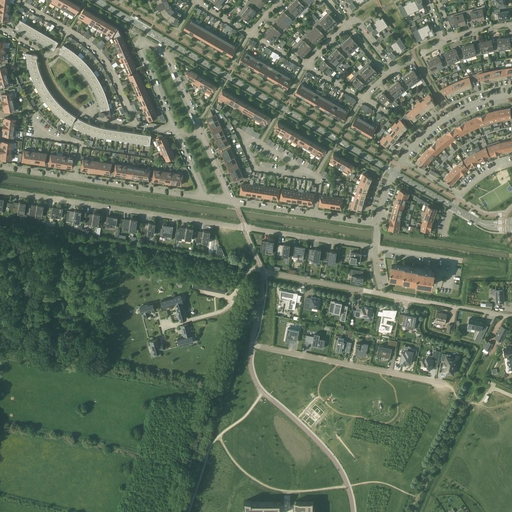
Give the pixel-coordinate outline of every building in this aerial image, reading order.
[(57,0),(55,6),(59,8),(64,0),(57,0)] [(64,0),(59,8),(64,11),(70,0),(64,0)] [(70,0),(64,11),(69,14),(75,3),(72,2),(73,1),(70,0)] [(219,9),(225,2),(221,0),(212,0),(216,3),(215,5),(219,9)] [(296,0),(295,0),(293,3),(302,12),(306,8),(307,10),(309,8),(304,2),(302,4),(297,0),(296,0),(297,0),(296,0)] [(414,11),(418,9),(413,0),(412,1),(411,0),(410,0),(408,1),(414,11)] [(413,0),(418,9),(424,7),(421,1),(422,0),(421,0),(413,0)] [(251,7),(253,5),(249,1),(246,3),(242,8),(253,17),(256,13),(255,12),(256,11),(251,7)] [(409,14),(414,11),(408,1),(406,2),(407,3),(405,4),(409,14)] [(77,5),(75,3),(69,14),(74,16),(80,6),(77,4),(77,5)] [(161,12),(166,10),(170,6),(169,3),(159,7),(160,10),(161,12)] [(295,18),(302,12),(293,3),(289,7),(290,7),(289,8),(293,12),(291,14),(295,18)] [(404,16),(409,14),(405,4),(402,6),(401,4),(399,6),(404,16)] [(479,21),(483,20),(483,19),(484,19),(483,13),(486,12),(484,4),(481,5),(482,9),(476,10),(479,21)] [(169,14),(172,10),(170,7),(170,6),(166,10),(161,12),(161,13),(162,14),(163,15),(163,16),(164,17),(165,17),(166,18),(169,14)] [(77,19),(82,22),(88,11),(86,10),(86,9),(84,8),(77,19)] [(250,20),(253,17),(242,8),(244,9),(240,13),(239,12),(235,18),(239,21),(244,16),(248,20),(249,19),(250,20)] [(468,16),(471,15),(473,21),(474,21),(474,22),(479,21),(476,10),(476,8),(470,9),(466,10),(468,16)] [(328,12),(323,16),(332,26),(336,23),(335,22),(336,21),(332,17),(334,15),(329,9),(326,11),(328,12)] [(493,14),(498,13),(499,20),(510,18),(508,11),(500,12),(499,9),(493,10),(493,14)] [(167,18),(171,21),(176,12),(172,10),(169,14),(166,18),(167,18)] [(460,26),(465,24),(464,24),(466,23),(464,17),(468,16),(466,10),(463,11),(457,13),(460,26)] [(90,13),(88,11),(82,22),(83,20),(88,22),(93,13),(91,12),(90,13)] [(173,22),(176,24),(181,15),(176,12),(171,21),(173,22)] [(283,12),(280,16),(290,25),(295,18),(291,14),(289,16),(285,12),(284,13),(283,12)] [(9,14),(0,13),(0,19),(5,20),(5,23),(8,23),(9,14)] [(96,15),(93,13),(88,22),(93,25),(98,17),(95,15),(96,15)] [(456,27),(460,26),(457,13),(451,15),(447,16),(450,24),(454,23),(455,27),(456,26),(456,27)] [(281,25),(279,27),(284,31),(290,25),(280,16),(276,20),(277,20),(276,21),(281,25)] [(328,29),(332,26),(323,16),(319,20),(318,19),(315,21),(321,27),(323,25),(327,29),(328,29)] [(98,17),(93,25),(97,28),(103,19),(100,17),(100,18),(98,17)] [(377,19),(384,28),(388,25),(383,17),(380,19),(379,17),(377,19)] [(105,20),(103,19),(97,28),(102,31),(107,22),(105,21),(105,20)] [(189,32),(195,22),(190,19),(185,28),(187,29),(186,30),(189,32)] [(379,32),(384,28),(377,19),(375,20),(376,21),(373,23),(379,32)] [(20,31),(25,23),(20,20),(15,28),(20,31)] [(315,26),(311,30),(319,38),(323,35),(322,34),(323,33),(318,29),(321,27),(315,21),(316,22),(314,25),(315,26)] [(107,22),(102,31),(107,33),(112,24),(110,23),(109,23),(107,22)] [(194,34),(199,25),(195,22),(189,32),(192,33),(194,34)] [(30,25),(25,23),(20,31),(25,33),(30,25)] [(375,35),(379,32),(373,23),(371,25),(370,23),(367,26),(370,30),(371,29),(375,35)] [(423,26),(427,35),(430,34),(430,35),(434,33),(432,29),(431,29),(428,23),(423,26)] [(114,26),(112,24),(107,33),(111,36),(117,27),(116,27),(114,26)] [(34,28),(30,25),(25,33),(29,36),(34,28)] [(199,37),(204,27),(199,25),(194,34),(196,35),(199,37)] [(282,34),(284,31),(279,27),(277,30),(272,26),(271,26),(268,30),(277,37),(280,32),(282,34)] [(427,35),(423,26),(418,28),(423,39),(425,38),(425,36),(427,35)] [(117,27),(111,36),(112,37),(121,33),(120,33),(118,29),(118,28),(117,27)] [(204,39),(209,30),(204,27),(199,37),(201,39),(202,38),(204,39)] [(39,31),(34,28),(29,36),(34,39),(39,31)] [(418,28),(413,31),(418,41),(423,39),(418,28)] [(208,42),(213,33),(209,30),(204,39),(205,40),(205,41),(208,42)] [(273,41),(277,37),(268,30),(265,33),(265,34),(265,35),(273,41)] [(316,42),(319,38),(311,30),(307,34),(306,33),(303,36),(308,40),(310,38),(314,42),(315,41),(316,42)] [(44,33),(39,31),(34,39),(39,42),(44,33)] [(43,44),(48,36),(44,33),(39,42),(43,44)] [(122,36),(121,33),(112,37),(114,42),(122,39),(121,36),(122,36)] [(213,45),(218,36),(213,33),(208,42),(211,44),(211,43),(213,45)] [(53,39),(48,36),(43,44),(48,47),(53,39)] [(217,48),(223,38),(218,36),(213,45),(215,46),(217,48)] [(303,36),(297,43),(307,51),(310,48),(310,47),(310,46),(306,42),(308,40),(303,36)] [(508,36),(503,37),(505,48),(510,48),(511,49),(511,43),(510,43),(509,37),(508,37),(508,36)] [(350,37),(346,40),(355,50),(354,49),(358,45),(351,37),(350,38),(350,37)] [(499,38),(498,39),(498,45),(495,45),(496,51),(500,51),(505,50),(505,48),(503,37),(499,37),(499,38)] [(222,50),(227,41),(223,38),(217,48),(220,49),(222,50)] [(396,41),(402,51),(404,49),(403,48),(406,46),(400,38),(396,41)] [(58,42),(53,39),(48,47),(53,50),(58,42)] [(122,39),(114,42),(116,47),(125,43),(124,41),(123,41),(122,39)] [(490,39),(485,40),(488,51),(493,50),(494,52),(496,51),(495,45),(493,46),(491,40),(490,40),(490,39)] [(350,54),(355,50),(346,40),(342,44),(343,44),(342,45),(346,50),(344,52),(349,57),(352,56),(350,54)] [(481,42),(480,42),(481,48),(478,49),(479,55),(484,54),(488,53),(488,51),(485,40),(481,41),(481,42)] [(227,53),(232,44),(227,41),(222,50),(224,51),(224,52),(227,53)] [(402,51),(396,41),(391,44),(397,53),(399,51),(400,52),(402,51)] [(116,47),(114,49),(116,53),(118,52),(127,48),(126,46),(125,43),(116,47)] [(304,55),(307,51),(297,43),(291,50),(295,54),(298,51),(302,55),(303,54),(304,55)] [(472,43),(467,44),(471,57),(477,55),(479,55),(478,49),(475,49),(473,44),(472,44),(472,43)] [(230,54),(232,55),(237,47),(232,44),(227,53),(229,55),(230,54)] [(397,53),(391,44),(386,47),(390,52),(389,53),(392,57),(395,55),(394,54),(397,53)] [(461,54),(463,60),(464,59),(467,58),(471,57),(467,44),(463,46),(463,47),(462,47),(464,53),(461,54)] [(63,56),(68,48),(63,45),(58,53),(63,56)] [(73,51),(68,48),(63,56),(67,59),(73,51)] [(127,48),(118,52),(120,57),(130,53),(129,51),(128,51),(127,48)] [(336,49),(333,53),(342,62),(341,61),(345,57),(346,58),(348,56),(349,58),(349,57),(344,52),(342,54),(337,49),(337,50),(336,49)] [(454,49),(450,50),(454,61),(459,59),(460,61),(463,60),(461,54),(458,55),(456,49),(454,50),(454,49)] [(454,61),(450,50),(446,52),(446,53),(445,53),(447,59),(444,60),(447,66),(449,65),(449,63),(454,61)] [(78,55),(73,51),(67,59),(71,62),(78,55)] [(242,62),(245,64),(250,54),(245,51),(240,60),(242,61),(242,62)] [(131,56),(130,53),(120,57),(123,62),(131,58),(130,56),(131,56)] [(333,62),(331,64),(337,70),(339,68),(338,67),(342,62),(333,53),(329,57),(330,57),(329,58),(333,62)] [(250,66),(256,55),(255,55),(254,57),(250,54),(245,64),(247,65),(248,65),(250,66)] [(82,59),(78,55),(71,62),(75,66),(82,59)] [(260,58),(256,55),(250,66),(251,67),(254,69),(259,60),(260,58)] [(437,56),(433,58),(439,70),(443,68),(445,67),(447,66),(444,60),(442,62),(439,56),(438,57),(437,56)] [(131,58),(123,62),(125,67),(134,63),(133,60),(132,61),(131,58)] [(429,61),(428,61),(431,67),(428,68),(431,74),(439,70),(433,58),(429,60),(429,61)] [(86,63),(82,59),(75,66),(79,69),(86,63)] [(259,71),(264,62),(259,60),(254,69),(257,71),(257,70),(259,71)] [(363,66),(372,76),(376,73),(375,72),(376,71),(372,67),(374,65),(370,60),(368,62),(369,63),(365,67),(363,66)] [(269,65),(264,62),(259,71),(261,72),(260,73),(263,74),(269,65)] [(337,70),(331,64),(330,66),(325,62),(325,63),(324,62),(321,65),(322,66),(321,67),(330,75),(336,69),(337,70)] [(90,67),(86,63),(79,69),(82,73),(90,67)] [(135,66),(134,63),(125,67),(128,75),(126,76),(127,76),(132,73),(131,70),(135,68),(134,66),(135,66)] [(266,75),(268,77),(273,68),(269,65),(263,74),(266,76),(266,75)] [(355,71),(361,77),(363,75),(367,79),(368,79),(372,76),(363,66),(356,72),(355,71)] [(93,72),(90,67),(82,73),(85,77),(93,72)] [(40,73),(38,68),(29,71),(31,76),(40,73)] [(273,80),(279,69),(278,70),(273,68),(268,77),(270,78),(273,80)] [(284,72),(279,69),(273,80),(275,81),(276,81),(278,82),(284,72)] [(412,70),(408,73),(416,84),(423,79),(419,74),(417,75),(413,70),(412,71),(412,70)] [(132,73),(127,76),(129,81),(140,76),(139,73),(138,74),(137,71),(132,73)] [(190,77),(192,82),(197,74),(192,71),(187,72),(189,76),(190,77)] [(359,79),(361,77),(355,71),(353,73),(354,75),(350,79),(359,88),(360,87),(360,88),(363,84),(363,83),(359,79)] [(482,71),(479,72),(472,74),(475,80),(478,79),(480,84),(482,83),(483,84),(486,83),(482,71)] [(488,83),(491,82),(489,71),(483,73),(483,71),(482,71),(486,83),(485,82),(486,82),(488,82),(488,83)] [(96,77),(93,72),(85,77),(88,82),(96,77)] [(282,85),(288,74),(284,72),(278,82),(279,83),(279,84),(282,85)] [(42,78),(40,73),(31,76),(33,82),(42,78)] [(407,82),(405,84),(408,89),(411,87),(416,84),(408,73),(404,75),(405,76),(404,77),(407,82)] [(197,85),(202,77),(200,76),(197,74),(192,82),(194,86),(193,86),(195,89),(196,86),(197,85)] [(289,74),(288,74),(282,85),(285,87),(285,86),(287,88),(292,79),(288,76),(289,74)] [(471,82),(475,80),(472,74),(469,75),(465,76),(463,77),(468,89),(467,88),(469,87),(470,88),(473,87),(471,82)] [(141,79),(140,76),(129,81),(131,80),(133,85),(141,81),(140,79),(141,79)] [(99,82),(96,77),(88,82),(91,86),(99,82)] [(204,78),(202,77),(197,85),(202,87),(207,79),(204,78)] [(463,77),(463,79),(458,81),(462,91),(463,91),(462,90),(464,89),(465,90),(468,89),(463,77)] [(11,83),(9,78),(0,79),(0,86),(7,84),(8,87),(13,86),(13,83),(11,83)] [(44,82),(42,78),(33,82),(35,87),(44,82)] [(202,87),(201,89),(205,92),(206,91),(211,83),(209,81),(207,79),(202,87)] [(141,81),(133,85),(135,90),(144,86),(143,83),(142,84),(141,81)] [(396,81),(393,84),(401,94),(406,90),(408,89),(405,84),(402,86),(398,81),(397,82),(396,81)] [(460,92),(462,91),(458,81),(453,83),(457,93),(458,93),(457,92),(459,91),(460,92)] [(46,87),(44,82),(35,87),(38,92),(46,87)] [(102,87),(99,82),(91,86),(93,91),(102,87)] [(213,84),(211,83),(206,91),(210,94),(213,90),(214,90),(217,86),(216,85),(213,83),(213,84)] [(298,94),(300,96),(306,86),(301,83),(296,92),(298,94)] [(453,83),(448,86),(452,96),(453,96),(452,95),(454,94),(455,95),(457,93),(453,83)] [(393,93),(391,96),(395,100),(396,99),(397,98),(401,94),(393,84),(389,87),(390,88),(389,89),(393,93)] [(145,89),(144,86),(135,90),(137,95),(145,91),(144,89),(145,89)] [(306,86),(300,96),(303,97),(304,97),(305,98),(311,89),(306,86)] [(443,94),(445,93),(447,97),(449,96),(450,97),(452,96),(448,86),(441,89),(443,94)] [(49,91),(46,87),(38,92),(41,97),(49,91)] [(104,92),(102,87),(93,91),(95,96),(104,92)] [(1,96),(0,96),(1,100),(14,98),(16,97),(14,88),(12,89),(11,89),(8,89),(9,92),(1,94),(1,96)] [(218,99),(223,101),(228,92),(226,91),(224,89),(223,90),(222,89),(220,94),(221,94),(218,99)] [(315,92),(311,89),(305,98),(307,99),(307,100),(310,101),(315,92)] [(41,97),(45,101),(52,96),(49,91),(41,97)] [(145,91),(137,95),(139,100),(148,96),(147,93),(147,94),(145,91)] [(106,97),(104,92),(95,96),(97,100),(106,97)] [(230,93),(228,92),(223,101),(224,100),(228,102),(233,94),(230,93)] [(315,92),(310,101),(313,103),(313,102),(315,103),(320,94),(315,92)] [(383,94),(382,94),(379,97),(380,98),(379,98),(388,107),(392,102),(393,104),(396,101),(395,100),(391,96),(388,98),(384,93),(383,94)] [(235,96),(233,94),(228,102),(233,105),(237,98),(235,97),(235,96)] [(325,97),(320,94),(315,103),(317,104),(316,105),(319,107),(325,97)] [(431,108),(431,107),(432,106),(433,107),(436,105),(433,100),(434,99),(431,95),(430,96),(429,95),(424,98),(431,108)] [(56,100),(52,96),(45,101),(48,106),(56,100)] [(150,98),(148,96),(139,100),(141,105),(150,101),(149,99),(150,98)] [(325,97),(319,107),(322,108),(324,109),(329,100),(325,97)] [(15,103),(14,98),(1,100),(2,106),(15,103)] [(239,99),(237,98),(233,105),(238,108),(242,100),(239,98),(239,99)] [(419,101),(427,111),(426,110),(428,109),(429,110),(431,108),(424,98),(425,100),(420,103),(419,101)] [(59,103),(56,100),(48,106),(52,110),(59,103)] [(241,112),(246,103),(245,102),(245,101),(242,100),(238,108),(242,110),(241,112)] [(334,102),(329,100),(324,109),(326,110),(328,112),(335,101),(334,102)] [(141,105),(143,110),(153,106),(152,103),(151,104),(150,101),(141,105)] [(335,101),(328,112),(331,114),(332,113),(333,114),(339,104),(335,101)] [(424,113),(427,111),(419,101),(415,105),(422,114),(424,112),(424,113)] [(16,109),(15,103),(2,106),(3,109),(4,109),(4,111),(12,110),(13,113),(19,112),(18,108),(16,109)] [(63,107),(59,103),(52,110),(56,114),(63,107)] [(248,104),(246,103),(241,112),(246,115),(251,105),(249,104),(248,104)] [(340,104),(339,104),(333,114),(335,115),(335,116),(338,117),(344,106),(343,108),(339,105),(340,104)] [(254,107),(251,105),(246,115),(251,117),(256,109),(254,107)] [(422,114),(415,105),(416,106),(411,110),(418,118),(417,117),(419,116),(420,117),(422,115),(422,114)] [(154,108),(153,106),(143,110),(146,115),(144,115),(144,116),(154,111),(153,109),(154,108)] [(344,106),(338,117),(341,119),(343,120),(349,109),(344,106)] [(67,110),(63,107),(56,114),(61,118),(67,110)] [(211,110),(207,116),(209,120),(208,120),(209,123),(219,119),(217,114),(213,115),(212,112),(212,111),(214,108),(213,107),(212,107),(211,110)] [(255,120),(261,111),(258,109),(258,110),(256,109),(251,117),(251,118),(252,116),(256,119),(255,120)] [(65,121),(71,114),(67,110),(61,118),(65,121)] [(409,112),(407,114),(405,113),(402,115),(407,120),(410,118),(413,121),(415,120),(416,120),(418,118),(411,110),(409,112)] [(498,110),(493,111),(496,123),(501,121),(499,110),(498,110)] [(155,113),(154,111),(144,116),(146,121),(148,120),(148,121),(153,119),(153,118),(157,116),(156,113),(155,113)] [(260,123),(265,114),(263,113),(264,112),(261,111),(255,120),(260,123)] [(493,111),(487,113),(491,124),(496,123),(493,111)] [(487,113),(481,115),(486,126),(490,124),(491,124),(487,113)] [(75,117),(71,114),(65,121),(70,125),(75,117)] [(267,115),(265,114),(260,123),(261,121),(266,124),(267,121),(268,122),(271,117),(270,117),(270,116),(267,115)] [(4,119),(3,123),(16,125),(17,116),(13,115),(13,118),(5,117),(4,119)] [(404,123),(407,120),(402,115),(399,118),(401,120),(396,124),(395,123),(404,131),(405,131),(404,130),(405,129),(406,130),(408,127),(404,123)] [(481,115),(476,116),(481,127),(486,126),(481,115)] [(354,127),(357,128),(362,119),(357,116),(352,125),(354,126),(354,127)] [(476,117),(471,119),(475,128),(479,126),(480,128),(481,127),(476,116),(476,117)] [(79,129),(83,121),(78,118),(73,126),(79,129)] [(211,126),(212,128),(222,124),(219,119),(209,123),(211,126)] [(367,122),(362,119),(357,128),(359,130),(360,129),(361,130),(367,122)] [(471,119),(466,121),(470,130),(475,128),(471,119)] [(88,123),(83,121),(79,129),(84,132),(88,123)] [(278,133),(283,124),(281,123),(282,123),(279,121),(279,122),(278,121),(275,126),(276,126),(274,129),(279,132),(278,133)] [(465,121),(460,124),(465,133),(470,130),(466,121),(465,121)] [(371,124),(367,122),(361,130),(363,132),(366,134),(372,123),(371,124)] [(89,134),(92,125),(88,123),(84,132),(89,134)] [(377,126),(372,123),(366,134),(369,135),(371,136),(377,126)] [(404,131),(395,123),(391,127),(400,134),(401,133),(402,134),(404,131)] [(213,130),(214,133),(224,129),(222,124),(212,128),(213,130)] [(285,126),(283,124),(278,133),(283,136),(288,127),(286,125),(285,126)] [(465,133),(460,124),(455,127),(461,135),(462,135),(465,133)] [(97,126),(92,125),(89,134),(95,135),(97,126)] [(291,128),(288,127),(283,136),(287,139),(293,130),(291,129),(291,128)] [(400,135),(400,134),(391,127),(392,128),(389,133),(397,140),(396,139),(398,137),(399,138),(401,135),(400,135)] [(456,138),(461,135),(455,127),(450,130),(456,138)] [(14,139),(15,130),(2,129),(2,133),(3,133),(3,135),(11,136),(10,139),(14,139)] [(216,136),(216,138),(226,134),(224,129),(214,133),(215,136),(216,136)] [(295,131),(293,130),(287,139),(288,139),(289,137),(293,140),(292,141),(298,132),(295,130),(295,131)] [(456,138),(450,130),(446,133),(452,141),(456,138)] [(300,134),(298,132),(292,141),(297,144),(302,135),(300,134)] [(384,136),(394,144),(393,143),(394,141),(395,142),(397,140),(389,133),(385,137),(384,136)] [(451,141),(452,141),(446,133),(445,133),(441,137),(447,145),(451,141)] [(217,140),(218,143),(228,139),(226,134),(216,138),(217,140)] [(304,136),(302,135),(297,144),(298,143),(302,145),(307,137),(304,136)] [(155,141),(157,146),(167,141),(166,139),(167,138),(166,136),(161,138),(161,136),(156,138),(157,140),(155,141)] [(385,146),(386,145),(389,148),(391,146),(392,146),(394,144),(384,136),(380,141),(382,142),(381,144),(385,146)] [(310,139),(307,137),(302,145),(307,148),(311,141),(309,139),(310,139)] [(447,145),(441,137),(436,140),(443,148),(447,145)] [(14,139),(10,139),(10,142),(2,141),(2,143),(1,143),(0,147),(13,148),(14,139)] [(231,145),(228,139),(218,143),(219,146),(220,145),(222,149),(231,145)] [(439,152),(443,148),(436,140),(436,141),(432,144),(439,152)] [(159,145),(161,150),(170,146),(169,143),(168,144),(167,141),(157,146),(159,145)] [(311,152),(316,143),(314,141),(313,142),(311,141),(307,148),(312,151),(311,152)] [(502,152),(500,142),(499,141),(493,143),(497,154),(502,152)] [(502,152),(508,151),(506,141),(500,142),(502,152)] [(319,144),(316,143),(311,152),(316,155),(321,146),(319,145),(319,144)] [(491,156),(497,154),(493,143),(487,145),(491,156)] [(435,155),(439,152),(432,144),(428,148),(435,155)] [(223,153),(224,156),(234,152),(231,145),(222,149),(223,153)] [(161,150),(163,155),(172,151),(171,149),(171,148),(170,146),(161,150)] [(321,146),(316,155),(317,154),(321,156),(323,153),(324,154),(326,149),(325,149),(326,148),(323,147),(321,146)] [(486,147),(480,150),(484,159),(490,156),(486,147)] [(424,153),(431,160),(432,161),(436,157),(435,155),(428,148),(424,153)] [(475,153),(479,161),(484,159),(480,150),(475,153)] [(173,153),(172,151),(163,155),(166,161),(171,159),(170,158),(175,156),(173,153)] [(226,159),(227,161),(236,157),(234,152),(224,156),(225,159),(226,159)] [(330,161),(335,164),(339,157),(337,155),(335,153),(334,154),(333,153),(331,158),(332,158),(330,161)] [(428,164),(431,160),(424,153),(420,157),(428,164)] [(475,153),(470,156),(475,164),(479,161),(475,153)] [(68,157),(66,167),(69,168),(69,167),(72,168),(73,159),(75,159),(76,155),(74,154),(73,157),(68,157)] [(87,171),(88,160),(83,159),(83,156),(81,155),(80,160),(82,160),(81,169),(84,169),(84,170),(87,171)] [(464,160),(469,167),(475,164),(470,156),(464,160)] [(227,163),(228,166),(238,162),(236,157),(227,161),(227,163)] [(341,158),(339,157),(335,164),(339,167),(344,159),(341,157),(341,158)] [(420,157),(416,162),(424,168),(428,164),(420,157)] [(347,160),(344,159),(339,167),(344,169),(343,171),(348,162),(346,161),(347,160)] [(456,163),(457,164),(464,172),(469,168),(461,159),(456,163)] [(230,168),(231,171),(240,166),(238,162),(228,166),(229,169),(230,168)] [(350,163),(348,162),(343,171),(348,174),(350,169),(351,170),(354,165),(353,165),(353,164),(350,163)] [(457,164),(453,168),(460,176),(464,172),(457,164)] [(231,173),(232,176),(243,171),(240,166),(231,171),(232,173),(231,173)] [(460,176),(453,168),(448,173),(456,180),(460,176)] [(183,172),(177,171),(175,184),(175,183),(178,184),(177,184),(181,185),(181,182),(183,182),(183,177),(182,177),(183,172)] [(245,178),(243,171),(232,176),(234,179),(234,178),(236,182),(237,182),(240,181),(245,178)] [(370,183),(371,181),(372,182),(373,178),(368,176),(368,175),(364,173),(361,179),(370,183)] [(452,184),(456,180),(448,173),(444,178),(452,184)] [(368,188),(369,186),(370,187),(371,184),(370,183),(361,179),(361,180),(359,185),(368,188)] [(366,194),(367,191),(368,192),(369,189),(368,188),(359,185),(357,190),(366,194)] [(407,199),(409,194),(400,189),(397,196),(407,199)] [(354,190),(352,195),(355,196),(365,199),(365,197),(366,197),(367,194),(366,194),(357,190),(357,191),(354,190)] [(354,202),(363,204),(364,202),(365,202),(366,199),(365,199),(355,196),(354,202)] [(405,204),(407,199),(397,196),(395,201),(405,204)] [(0,213),(1,214),(3,205),(10,206),(10,203),(3,202),(4,200),(0,199),(0,213)] [(10,206),(9,210),(12,210),(11,212),(24,214),(25,202),(19,201),(19,203),(13,202),(13,203),(10,203),(10,206)] [(352,208),(352,209),(357,210),(357,209),(362,210),(362,207),(363,208),(364,205),(363,204),(354,202),(352,201),(351,208),(352,208)] [(405,204),(395,201),(393,206),(393,207),(403,210),(403,209),(405,204)] [(30,210),(29,215),(30,215),(31,215),(41,217),(43,205),(37,204),(36,205),(36,210),(32,210),(33,205),(31,205),(30,210)] [(423,211),(425,212),(435,215),(437,209),(426,205),(423,211)] [(48,207),(47,216),(51,216),(51,217),(60,218),(62,208),(57,207),(57,208),(56,208),(56,207),(52,206),(52,208),(48,207)] [(66,213),(66,218),(67,218),(67,221),(68,220),(69,221),(79,223),(81,209),(78,209),(78,210),(74,210),(73,216),(70,216),(71,211),(69,211),(68,213),(66,213)] [(87,218),(86,224),(86,223),(88,223),(88,224),(98,226),(100,213),(93,212),(92,219),(89,218),(89,214),(87,214),(87,218)] [(402,220),(403,215),(402,214),(392,212),(390,218),(400,220),(402,220)] [(423,217),(433,220),(435,215),(425,212),(423,217)] [(105,226),(116,228),(117,217),(113,217),(111,217),(111,216),(107,216),(105,226)] [(432,226),(433,220),(423,217),(422,223),(432,226)] [(130,218),(130,219),(124,219),(123,229),(135,231),(137,219),(130,218)] [(148,222),(148,223),(142,222),(141,233),(153,235),(155,223),(148,222)] [(165,223),(163,223),(162,224),(162,229),(159,228),(158,234),(165,235),(165,239),(171,240),(173,226),(168,225),(168,226),(167,225),(165,224),(165,223)] [(420,223),(419,230),(430,231),(432,226),(422,223),(420,223)] [(177,228),(175,237),(178,238),(191,240),(192,228),(186,227),(186,228),(180,227),(180,229),(177,228)] [(206,229),(206,231),(203,230),(203,231),(197,231),(195,241),(208,243),(210,230),(206,229)] [(272,253),(274,241),(268,240),(267,241),(262,240),(260,251),(272,253)] [(278,244),(277,255),(289,257),(291,243),(287,242),(287,244),(284,243),(283,250),(280,249),(280,245),(278,244)] [(297,260),(303,260),(305,247),(301,246),(301,247),(299,247),(299,246),(297,245),(298,244),(295,244),(293,255),(298,256),(297,260)] [(217,247),(215,255),(221,257),(225,257),(224,253),(221,248),(217,247)] [(309,249),(307,259),(320,261),(322,248),(318,247),(318,249),(315,248),(314,255),(310,254),(311,249),(309,249)] [(323,262),(335,263),(337,251),(330,250),(330,252),(325,251),(324,256),(323,262)] [(350,262),(359,263),(360,263),(361,259),(360,259),(360,257),(361,257),(362,253),(351,251),(350,262)] [(409,283),(410,283),(410,280),(413,281),(413,282),(424,284),(424,285),(425,284),(433,285),(435,271),(429,271),(429,268),(427,268),(427,269),(424,268),(424,270),(392,265),(389,278),(393,279),(394,278),(396,278),(396,281),(397,278),(400,279),(400,280),(407,281),(407,280),(410,280),(409,283)] [(350,269),(349,275),(352,275),(351,281),(363,283),(364,277),(357,276),(358,272),(362,273),(363,271),(350,269)] [(281,290),(281,297),(291,299),(289,308),(295,309),(296,302),(300,302),(301,295),(298,295),(298,294),(295,293),(294,294),(292,294),(292,293),(281,290)] [(496,303),(497,303),(498,305),(500,305),(500,303),(500,302),(504,302),(504,290),(496,290),(496,303)] [(183,307),(181,299),(181,298),(180,295),(173,297),(174,304),(176,309),(183,307)] [(305,302),(304,309),(312,310),(312,307),(318,308),(320,300),(320,298),(311,296),(310,303),(305,302)] [(174,304),(173,297),(161,300),(163,307),(174,304)] [(331,300),(329,311),(333,312),(338,313),(340,314),(340,313),(341,311),(342,312),(340,320),(345,321),(348,306),(343,305),(343,306),(342,306),(342,305),(342,303),(342,302),(331,300)] [(152,303),(140,306),(143,316),(150,314),(149,311),(154,310),(152,303)] [(356,310),(355,316),(365,318),(365,316),(370,317),(373,317),(374,315),(374,313),(372,313),(373,308),(368,307),(364,306),(364,307),(362,307),(361,311),(356,310)] [(183,307),(176,309),(179,320),(186,318),(183,307)] [(379,311),(378,315),(382,316),(380,325),(381,325),(379,331),(383,332),(384,330),(391,332),(393,325),(388,324),(386,324),(387,318),(389,318),(389,319),(394,320),(395,312),(386,311),(386,313),(379,311)] [(437,312),(435,322),(440,323),(440,324),(443,325),(444,324),(445,324),(446,318),(447,318),(447,316),(446,315),(447,314),(437,312)] [(400,314),(399,322),(403,323),(402,324),(407,325),(406,328),(414,330),(414,327),(416,317),(416,316),(410,315),(404,314),(404,315),(400,314)] [(479,343),(488,326),(483,324),(483,322),(484,322),(484,321),(469,318),(468,327),(480,330),(474,340),(479,343)] [(188,324),(180,326),(183,337),(177,338),(179,346),(193,342),(188,324)] [(501,326),(495,338),(502,341),(499,346),(502,347),(505,341),(502,340),(508,329),(501,326)] [(288,328),(285,340),(291,341),(296,342),(297,340),(298,333),(299,330),(288,328)] [(323,348),(325,339),(319,338),(320,334),(314,333),(314,336),(305,335),(304,341),(307,342),(307,343),(312,344),(312,346),(323,348)] [(335,339),(333,349),(336,349),(341,350),(345,351),(345,349),(347,341),(343,341),(344,338),(341,338),(338,337),(338,340),(335,339)] [(357,345),(356,348),(358,349),(357,350),(356,354),(360,355),(360,354),(362,355),(361,356),(366,356),(367,351),(366,350),(367,349),(367,350),(369,343),(364,342),(364,343),(362,343),(363,338),(358,338),(357,342),(357,345)] [(149,341),(152,353),(163,350),(161,344),(160,345),(160,343),(158,344),(157,339),(149,341)] [(379,345),(377,355),(390,358),(392,347),(393,345),(396,346),(397,341),(389,339),(388,346),(379,345)] [(484,348),(482,351),(487,354),(489,351),(493,344),(488,341),(488,343),(484,341),(483,343),(484,348)] [(510,369),(511,369),(511,355),(511,356),(511,353),(511,352),(511,351),(511,347),(503,348),(505,354),(508,354),(508,356),(507,357),(508,361),(507,361),(507,362),(507,364),(508,365),(509,365),(510,369)] [(401,352),(400,357),(401,358),(401,362),(406,363),(410,364),(412,354),(416,355),(417,350),(411,349),(410,351),(406,350),(405,352),(401,352)] [(441,360),(446,361),(446,362),(444,362),(444,365),(445,365),(444,372),(453,374),(454,370),(455,370),(456,364),(457,365),(459,359),(450,357),(451,355),(442,353),(441,360)] [(422,366),(424,367),(424,368),(429,369),(430,368),(432,368),(433,363),(437,364),(439,355),(435,354),(434,359),(426,358),(426,359),(423,359),(422,366)] [(245,500),(244,511),(280,511),(281,506),(281,502),(274,502),(274,501),(252,501),(245,500)] [(314,511),(315,508),(313,508),(314,501),(294,501),(294,506),(293,511),(314,511)]
